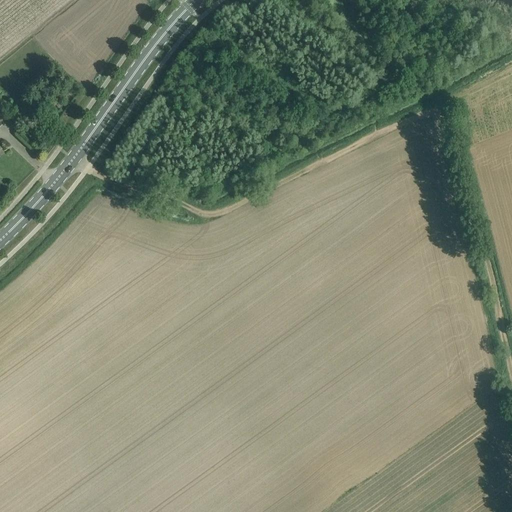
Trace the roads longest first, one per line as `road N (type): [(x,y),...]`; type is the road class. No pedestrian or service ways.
road 1 (track): [(511,392),(442,105),(207,213),(88,167)]
road 2 (primary): [(0,239),(196,0)]
